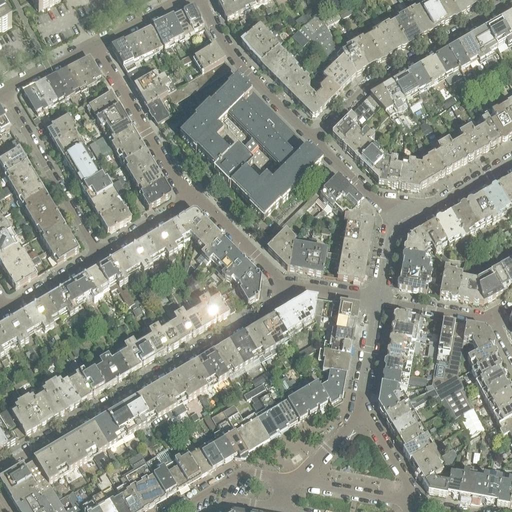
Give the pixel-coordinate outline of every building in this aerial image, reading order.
[(30,0),(33,5),(38,14),(61,3),(60,1),(62,0),(30,0)] [(250,11),(245,0),(217,0),(217,2),(227,23),(233,19),(234,20),(245,15),(244,13),(250,11)] [(273,0),(245,0),(250,11),(257,8),(258,9),(269,4),(268,2),(273,0)] [(459,19),(448,0),(433,0),(424,6),(425,7),(420,10),(428,23),(434,34),(438,31),(439,30),(454,21),(455,22),(459,19)] [(486,4),(484,0),(448,0),(459,19),(464,16),(465,15),(472,10),(479,6),(481,7),(486,4)] [(0,34),(12,28),(7,21),(0,7),(0,34)] [(193,9),(192,10),(193,11),(190,12),(188,12),(185,14),(184,15),(194,38),(205,33),(193,9)] [(434,34),(428,23),(420,10),(415,13),(414,11),(398,21),(399,22),(394,25),(408,49),(413,46),(413,45),(420,40),(428,36),(429,37),(434,34)] [(327,29),(341,21),(337,14),(333,17),(323,22),(327,29)] [(194,38),(184,15),(180,17),(178,17),(175,19),(174,20),(184,41),(188,39),(189,41),(194,38)] [(312,20),(308,15),(303,19),(307,24),(312,20)] [(340,52),(327,29),(323,22),(319,16),(308,25),(303,28),(301,31),(299,32),(329,63),(328,64),(334,70),(349,85),(356,79),(342,55),(340,52)] [(511,16),(486,32),(497,51),(505,46),(507,49),(511,46),(511,16)] [(302,17),(295,23),(301,31),(303,28),(308,25),(307,24),(303,19),(302,17)] [(268,24),(265,18),(257,22),(260,28),(268,24)] [(184,41),(174,20),(170,22),(168,22),(165,23),(164,25),(174,46),(184,41)] [(175,48),(174,46),(164,25),(160,27),(158,27),(153,29),(163,51),(164,53),(175,48)] [(408,49),(394,25),(389,28),(388,26),(372,36),(373,37),(368,40),(382,64),(387,61),(387,60),(402,51),(403,52),(408,49)] [(281,49),(272,40),(273,39),(274,39),(277,36),(277,35),(278,34),(276,31),(273,34),(266,26),(261,29),(258,30),(249,38),(241,45),(249,56),(260,67),(278,52),(281,49)] [(163,51),(153,29),(148,32),(147,33),(143,35),(154,58),(160,55),(159,53),(163,51)] [(490,59),(488,56),(497,51),(486,32),(458,48),(469,67),(477,62),(479,65),(482,64),(486,72),(491,69),(487,61),(490,59)] [(241,45),(249,38),(245,33),(237,41),(241,45)] [(154,58),(143,35),(141,35),(138,36),(137,38),(133,40),(143,61),(144,63),(154,58)] [(143,61),(133,40),(131,40),(128,41),(127,43),(123,44),(136,71),(141,69),(140,66),(138,63),(143,61)] [(382,64),(368,40),(363,43),(362,41),(346,51),(347,52),(342,55),(356,79),(361,76),(361,75),(368,70),(376,66),(377,67),(382,64)] [(203,76),(224,64),(216,51),(214,50),(210,43),(205,46),(206,48),(200,51),(203,56),(194,62),(198,68),(203,76)] [(136,71),(123,44),(121,45),(118,46),(117,48),(113,50),(112,49),(111,50),(112,51),(132,86),(142,80),(136,71)] [(470,69),(469,67),(458,48),(448,54),(459,73),(463,79),(473,74),(470,69)] [(300,67),(296,63),(300,59),(297,56),(290,63),(278,52),(260,67),(261,69),(283,91),(301,75),(297,70),(300,67)] [(453,77),(459,73),(448,54),(421,69),(428,81),(432,89),(437,85),(440,89),(446,86),(448,89),(449,88),(451,87),(450,84),(450,83),(447,79),(452,76),(453,77)] [(101,80),(89,61),(84,63),(82,65),(83,66),(79,68),(91,89),(97,86),(95,83),(101,80)] [(184,67),(182,63),(175,66),(177,71),(184,67)] [(175,106),(221,78),(228,72),(229,73),(231,72),(224,64),(203,76),(188,85),(172,95),(167,97),(169,101),(174,108),(176,106),(175,106)] [(140,99),(166,84),(164,80),(158,82),(156,79),(158,78),(157,76),(162,74),(171,69),(169,66),(160,70),(161,70),(150,75),(151,76),(142,80),(132,86),(140,99)] [(91,89),(79,68),(76,69),(75,69),(73,69),(69,71),(68,72),(79,92),(80,93),(85,89),(87,92),(91,89)] [(432,89),(428,81),(421,69),(394,85),(405,104),(411,101),(411,100),(418,96),(422,102),(427,99),(423,93),(425,92),(425,93),(428,91),(432,89)] [(322,112),(339,96),(349,85),(334,70),(327,77),(320,70),(317,74),(327,84),(320,91),(320,94),(321,95),(315,100),(313,103),(322,112)] [(79,92),(68,72),(68,73),(66,73),(62,75),(61,77),(57,79),(70,100),(75,97),(74,95),(79,92)] [(309,89),(310,86),(307,84),(309,82),(301,75),(283,91),(312,120),(315,120),(322,112),(313,103),(315,100),(307,92),(309,89)] [(70,100),(57,79),(54,81),(54,80),(51,80),(48,82),(46,84),(46,83),(46,84),(59,105),(59,106),(70,100)] [(306,152),(308,151),(253,95),(251,96),(247,92),(249,91),(238,80),(228,90),(228,91),(210,109),(209,107),(194,121),(196,123),(180,139),(195,155),(196,154),(214,172),(213,173),(218,179),(217,180),(223,185),(224,184),(229,190),(231,189),(249,207),(248,208),(263,224),(279,207),(280,208),(295,194),(294,193),(312,175),(312,176),(323,166),(312,154),(310,156),(306,152)] [(167,97),(172,95),(169,90),(169,89),(173,87),(170,82),(166,84),(140,99),(147,110),(163,100),(167,97)] [(59,105),(46,84),(44,84),(40,86),(39,88),(36,90),(48,111),(59,105)] [(405,104),(394,85),(382,92),(393,111),(397,116),(404,112),(408,109),(405,104)] [(50,114),(48,111),(36,90),(32,92),(29,92),(24,94),(37,118),(44,113),(46,117),(50,114)] [(110,96),(107,90),(96,97),(97,98),(99,102),(110,96)] [(393,111),(382,92),(370,99),(380,110),(385,116),(393,111)] [(92,126),(119,111),(110,96),(99,102),(97,103),(89,108),(86,110),(94,124),(92,125),(92,126)] [(168,121),(161,107),(165,104),(169,101),(167,97),(163,100),(147,110),(157,128),(165,123),(168,121)] [(355,125),(356,124),(355,122),(354,121),(360,116),(367,123),(374,116),(380,110),(370,99),(332,137),(332,140),(340,147),(341,148),(341,149),(360,130),(355,125)] [(471,105),(468,100),(462,103),(466,108),(471,105)] [(511,138),(511,104),(506,107),(506,105),(499,109),(500,112),(497,114),(496,113),(491,116),(490,113),(489,113),(484,116),(487,120),(500,145),(501,146),(511,138)] [(105,138),(128,125),(119,111),(92,126),(96,132),(100,129),(105,138)] [(10,133),(0,115),(0,138),(2,138),(10,133)] [(59,125),(55,119),(51,121),(52,122),(43,127),(47,134),(48,133),(59,125)] [(409,134),(402,123),(399,120),(393,124),(396,127),(396,128),(405,136),(409,134)] [(500,145),(487,120),(481,124),(482,125),(477,128),(490,152),(490,150),(492,150),(495,149),(495,147),(496,147),(500,145)] [(76,135),(68,121),(59,125),(48,133),(50,135),(50,136),(49,137),(55,148),(76,135)] [(145,155),(128,125),(105,138),(123,168),(145,155)] [(490,152),(477,128),(477,129),(475,125),(469,129),(470,130),(464,133),(479,157),(483,155),(483,154),(485,154),(488,153),(489,151),(490,152)] [(369,146),(374,141),(365,133),(364,134),(360,130),(341,149),(342,149),(343,151),(345,153),(347,153),(346,154),(353,160),(354,160),(354,162),(356,164),(358,165),(358,166),(374,149),(373,150),(369,146)] [(479,157),(464,133),(459,136),(460,138),(455,141),(468,164),(468,163),(470,163),(472,162),(473,160),(474,160),(479,157)] [(85,151),(76,136),(77,136),(76,135),(55,148),(73,177),(93,165),(85,151)] [(468,164),(455,141),(449,145),(448,142),(442,146),(457,170),(461,168),(461,167),(463,167),(466,166),(467,164),(468,164)] [(457,170),(442,146),(437,149),(438,151),(432,154),(434,157),(446,177),(446,176),(448,176),(450,174),(451,173),(452,173),(457,170)] [(0,164),(19,153),(16,148),(8,154),(5,155),(4,155),(0,157),(0,156),(0,164)] [(387,189),(391,163),(384,162),(384,160),(383,160),(382,158),(383,158),(374,149),(358,166),(359,166),(360,167),(362,169),(363,170),(378,185),(380,188),(387,189)] [(27,166),(20,155),(19,153),(0,164),(0,168),(6,178),(6,179),(27,166)] [(163,185),(145,155),(123,168),(141,198),(163,185)] [(439,180),(441,180),(444,178),(444,177),(446,177),(434,157),(427,161),(428,162),(422,165),(421,168),(415,167),(410,193),(417,194),(420,192),(439,180)] [(410,193),(415,167),(415,165),(414,160),(403,159),(402,169),(399,191),(410,193)] [(399,191),(402,169),(396,168),(397,162),(391,161),(391,163),(387,189),(399,191)] [(102,181),(93,165),(73,177),(90,207),(113,194),(104,179),(102,181)] [(44,195),(34,179),(27,166),(6,179),(6,178),(5,179),(14,194),(22,209),(44,195)] [(364,207),(356,199),(332,175),(331,175),(332,176),(327,181),(327,180),(326,180),(333,187),(320,200),(328,207),(323,212),(312,221),(314,223),(326,216),(332,212),(333,212),(335,210),(342,218),(344,220),(348,218),(348,219),(351,219),(364,207)] [(511,180),(497,189),(509,209),(511,207),(511,180)] [(170,200),(170,197),(163,185),(141,198),(143,202),(142,202),(148,213),(170,200)] [(12,195),(8,189),(1,193),(4,199),(12,195)] [(504,214),(510,211),(509,209),(497,189),(466,207),(478,229),(484,226),(484,227),(490,224),(492,226),(500,221),(499,219),(505,215),(504,214)] [(122,208),(113,194),(90,207),(107,235),(110,236),(131,223),(122,208)] [(61,224),(52,208),(44,195),(22,209),(39,238),(61,224)] [(146,214),(137,199),(131,202),(140,218),(146,214)] [(369,251),(371,236),(373,230),(374,220),(373,217),(364,207),(351,219),(348,219),(343,246),(369,251)] [(473,232),(478,229),(466,207),(434,225),(447,247),(452,244),(453,245),(459,242),(461,244),(469,239),(467,237),(474,233),(473,232)] [(193,214),(170,228),(181,246),(183,249),(183,244),(182,242),(189,238),(190,237),(192,239),(199,247),(214,232),(203,221),(197,215),(193,214)] [(0,261),(20,249),(9,231),(2,220),(0,221),(0,261)] [(79,254),(69,237),(61,224),(39,238),(48,252),(57,267),(79,254)] [(447,247),(434,225),(409,240),(407,243),(404,257),(423,260),(424,253),(431,249),(435,257),(441,253),(441,251),(447,247)] [(159,234),(147,241),(158,259),(165,255),(171,264),(175,261),(173,258),(177,255),(176,253),(183,249),(181,246),(170,228),(159,234)] [(511,237),(508,231),(502,234),(506,240),(511,237)] [(214,232),(199,247),(205,253),(200,258),(204,261),(204,262),(202,264),(206,267),(208,265),(212,262),(218,268),(234,253),(224,242),(214,232)] [(288,273),(291,252),(293,252),(294,247),(295,244),(295,243),(286,234),(283,237),(281,235),(279,238),(280,239),(267,252),(287,272),(288,273)] [(322,279),(326,261),(326,259),(327,253),(314,251),(316,241),(309,240),(307,249),(294,247),(293,252),(291,252),(288,273),(322,279)] [(134,249),(122,257),(132,274),(140,270),(144,275),(148,272),(153,269),(150,264),(158,259),(147,241),(134,249)] [(363,284),(366,268),(369,251),(343,246),(340,264),(337,281),(346,283),(360,285),(363,284)] [(29,264),(20,249),(0,261),(0,266),(15,292),(38,279),(34,273),(36,272),(34,268),(41,264),(38,258),(30,263),(29,264)] [(39,258),(35,252),(26,258),(30,263),(38,258),(39,258)] [(222,273),(217,278),(223,284),(224,282),(225,283),(230,284),(232,282),(237,288),(253,272),(244,263),(234,253),(218,268),(222,273)] [(471,260),(474,258),(472,254),(464,259),(466,262),(471,260)] [(502,295),(491,274),(490,274),(480,256),(472,261),(479,274),(476,284),(483,307),(503,297),(502,295)] [(97,271),(108,289),(111,294),(116,292),(118,292),(129,310),(135,306),(126,292),(122,294),(119,289),(123,287),(128,284),(125,279),(132,274),(122,257),(115,261),(110,264),(97,271)] [(425,291),(426,284),(434,285),(435,280),(430,279),(431,275),(428,274),(429,267),(430,261),(428,261),(423,260),(404,257),(403,265),(402,270),(399,289),(400,290),(401,291),(401,293),(426,297),(427,291),(425,291)] [(476,284),(479,274),(472,261),(471,260),(466,262),(465,263),(462,278),(461,281),(457,303),(483,307),(476,284)] [(511,263),(511,261),(500,267),(510,286),(511,284),(511,263)] [(510,286),(500,267),(499,267),(500,269),(491,274),(502,295),(507,292),(508,290),(507,290),(511,287),(510,286)] [(197,270),(189,278),(193,282),(201,273),(197,270)] [(457,303),(461,281),(462,278),(455,277),(456,276),(449,274),(449,271),(444,270),(443,277),(442,282),(441,288),(440,295),(439,299),(457,303)] [(84,279),(72,286),(83,304),(91,299),(94,304),(98,302),(103,299),(100,294),(108,289),(97,271),(84,279)] [(237,288),(236,289),(237,290),(248,307),(259,301),(259,295),(261,281),(253,272),(237,288)] [(212,285),(208,288),(213,294),(215,292),(216,290),(212,285)] [(60,293),(48,301),(58,319),(59,319),(61,323),(69,318),(70,320),(74,317),(79,314),(75,309),(75,308),(83,304),(72,286),(66,289),(60,293)] [(167,286),(160,290),(162,294),(169,290),(167,286)] [(193,286),(187,289),(191,296),(197,293),(194,288),(193,286)] [(142,299),(135,303),(138,309),(139,308),(145,305),(142,299)] [(158,299),(153,302),(156,307),(161,303),(158,299)] [(201,310),(194,315),(204,333),(217,326),(229,318),(222,306),(219,300),(218,300),(210,305),(207,299),(204,301),(202,302),(198,305),(201,310)] [(306,300),(275,319),(287,338),(302,329),(303,331),(312,326),(311,324),(314,322),(317,329),(318,330),(320,319),(323,303),(306,300)] [(35,308),(23,316),(34,334),(42,329),(45,335),(48,333),(49,332),(54,329),(51,324),(58,319),(48,301),(35,308)] [(228,302),(222,306),(229,318),(236,314),(235,314),(233,311),(230,306),(228,302)] [(323,303),(320,319),(356,325),(358,309),(323,303)] [(105,304),(101,306),(103,309),(106,314),(108,318),(109,318),(112,316),(105,304)] [(139,309),(134,312),(137,318),(143,315),(139,309)] [(176,325),(169,329),(180,348),(193,340),(204,333),(194,315),(186,319),(182,314),(178,317),(173,319),(176,325)] [(4,327),(0,329),(0,333),(9,349),(17,344),(20,349),(25,346),(29,344),(26,338),(27,338),(34,334),(23,316),(22,316),(11,322),(4,327)] [(421,333),(424,321),(396,316),(393,318),(392,324),(394,324),(394,328),(421,333)] [(260,328),(244,337),(259,362),(274,353),(275,352),(284,346),(290,343),(287,338),(275,319),(260,328)] [(320,319),(318,330),(319,330),(320,324),(328,325),(327,332),(354,337),(356,325),(320,319)] [(463,391),(458,380),(457,379),(459,366),(461,358),(463,344),(466,329),(443,324),(440,337),(436,360),(436,363),(434,373),(433,378),(432,382),(432,389),(434,393),(437,398),(439,402),(452,424),(453,423),(457,421),(459,420),(470,439),(484,432),(474,411),(474,410),(467,397),(463,391)] [(121,328),(119,330),(125,340),(128,339),(121,328)] [(437,345),(421,341),(423,333),(421,333),(394,328),(391,330),(391,334),(392,336),(392,340),(420,345),(429,347),(436,348),(437,345)] [(149,334),(141,339),(156,362),(168,355),(180,348),(169,329),(161,334),(158,329),(153,332),(149,334)] [(494,345),(488,334),(485,332),(466,329),(463,344),(472,346),(477,356),(490,349),(493,348),(494,345)] [(119,330),(116,332),(122,342),(125,340),(119,330)] [(331,334),(330,343),(352,347),(354,337),(327,332),(327,334),(331,334)] [(0,361),(5,369),(9,367),(4,358),(1,353),(9,349),(0,333),(0,361)] [(229,346),(214,355),(231,384),(232,384),(229,379),(244,370),(259,362),(244,337),(229,346)] [(124,349),(116,354),(119,359),(130,377),(143,369),(156,362),(141,339),(144,344),(136,349),(133,343),(128,346),(124,349)] [(418,357),(420,345),(392,340),(389,342),(389,345),(390,348),(390,352),(413,356),(418,357)] [(324,344),(322,353),(350,358),(352,347),(330,343),(325,342),(325,343),(325,345),(324,344)] [(78,347),(71,351),(76,360),(83,356),(78,347)] [(434,360),(437,348),(436,348),(429,347),(427,356),(424,356),(423,358),(434,360)] [(494,361),(496,360),(497,357),(495,354),(492,353),(490,349),(477,356),(467,361),(473,372),(494,361)] [(54,350),(46,354),(49,359),(57,355),(54,350)] [(320,353),(318,363),(324,364),(322,373),(329,374),(346,377),(350,358),(322,353),(320,352),(320,353)] [(411,369),(413,356),(390,352),(387,353),(386,357),(388,360),(387,364),(411,369)] [(214,355),(198,365),(213,389),(227,381),(229,385),(231,384),(214,355)] [(303,361),(301,362),(305,369),(307,370),(309,357),(307,359),(305,360),(303,361)] [(99,364),(91,368),(94,374),(105,392),(118,384),(130,377),(119,359),(111,364),(108,358),(104,361),(99,364)] [(498,373),(500,372),(501,369),(499,365),(496,365),(494,361),(473,372),(471,373),(477,383),(498,373)] [(409,380),(411,369),(387,364),(385,365),(384,369),(386,371),(385,375),(409,380)] [(183,374),(167,383),(182,407),(198,398),(213,389),(198,365),(183,374)] [(307,372),(303,375),(309,383),(304,386),(320,412),(329,407),(330,408),(320,390),(317,385),(316,384),(310,376),(307,372)] [(77,380),(68,385),(81,406),(94,399),(95,398),(105,392),(94,374),(86,378),(84,373),(79,375),(75,378),(77,380)] [(481,395),(504,383),(505,381),(503,377),(500,376),(498,373),(477,383),(475,384),(481,395)] [(267,374),(252,384),(255,389),(256,390),(262,386),(270,380),(267,374)] [(327,386),(320,390),(330,408),(331,409),(331,408),(332,410),(340,405),(338,404),(339,401),(342,402),(346,377),(329,374),(327,385),(327,386)] [(426,389),(426,382),(409,380),(385,375),(383,377),(382,381),(384,383),(383,387),(399,390),(402,391),(407,392),(408,386),(426,389)] [(286,379),(276,385),(286,402),(287,401),(301,424),(310,418),(290,383),(289,384),(286,379)] [(15,387),(14,388),(16,392),(20,390),(30,384),(28,380),(15,387)] [(293,381),(290,383),(310,418),(320,412),(304,386),(297,390),(296,387),(296,386),(293,381)] [(44,397),(40,400),(53,423),(67,415),(81,406),(68,385),(67,384),(62,387),(60,383),(57,385),(56,384),(50,387),(45,390),(46,392),(42,394),(44,397)] [(153,392),(137,401),(152,425),(167,416),(182,407),(167,383),(153,392)] [(486,406),(510,394),(511,392),(508,388),(506,387),(504,383),(481,395),(486,406)] [(262,387),(256,391),(283,435),(292,429),(278,407),(276,408),(269,397),(268,398),(262,387)] [(405,407),(401,400),(398,396),(398,395),(399,390),(383,387),(381,387),(378,408),(380,412),(379,415),(382,419),(384,419),(405,407)] [(220,389),(216,391),(224,405),(228,403),(220,389)] [(256,391),(244,398),(247,403),(251,401),(254,406),(252,407),(257,415),(256,416),(258,419),(256,420),(269,443),(283,435),(256,391)] [(412,413),(437,398),(434,393),(428,396),(407,405),(405,407),(384,419),(387,423),(386,426),(389,431),(414,417),(412,413)] [(492,417),(511,406),(511,398),(510,394),(486,406),(492,417)] [(16,413),(12,416),(18,427),(21,433),(25,439),(39,431),(53,423),(40,400),(35,403),(33,400),(29,402),(28,400),(23,403),(22,403),(17,407),(18,408),(15,410),(16,413)] [(122,410),(108,418),(122,443),(137,434),(152,425),(137,401),(122,410)] [(286,402),(278,407),(292,429),(301,424),(287,401),(286,402)] [(498,428),(511,420),(511,406),(492,417),(498,428)] [(234,408),(222,415),(229,426),(232,431),(247,456),(258,449),(269,443),(256,420),(254,417),(242,424),(234,408)] [(0,437),(3,436),(15,428),(18,427),(12,416),(9,411),(0,416),(0,437)] [(196,415),(190,418),(194,424),(199,421),(196,415)] [(222,415),(211,421),(213,425),(215,428),(218,434),(234,460),(235,461),(244,463),(247,461),(248,458),(247,456),(232,431),(229,426),(222,415)] [(206,418),(203,420),(210,432),(212,430),(215,428),(213,425),(211,421),(209,417),(206,418)] [(398,441),(421,427),(414,417),(389,431),(393,437),(395,437),(398,441)] [(93,427),(78,436),(93,460),(107,452),(110,457),(109,458),(110,460),(112,459),(117,469),(118,469),(121,467),(115,457),(114,458),(110,450),(114,447),(122,443),(108,418),(93,427)] [(503,440),(505,439),(511,434),(511,420),(498,428),(501,433),(499,433),(503,440)] [(404,452),(427,439),(428,438),(421,427),(398,441),(397,444),(399,448),(402,448),(404,452)] [(179,435),(177,436),(181,442),(190,436),(186,431),(186,430),(179,435)] [(470,441),(465,432),(457,437),(462,446),(470,441)] [(217,442),(211,446),(223,467),(234,460),(218,434),(214,437),(217,442)] [(3,436),(0,437),(0,454),(18,444),(14,437),(9,440),(5,439),(3,436)] [(63,445),(49,453),(63,477),(64,477),(78,469),(93,460),(78,436),(63,445)] [(409,464),(411,463),(433,449),(427,439),(404,452),(402,453),(409,464)] [(203,447),(198,450),(212,473),(223,467),(211,446),(205,449),(203,447)] [(147,451),(146,452),(151,459),(155,457),(156,456),(151,449),(147,451)] [(428,468),(439,461),(433,449),(411,463),(413,467),(412,470),(415,475),(428,468)] [(198,450),(187,456),(201,480),(210,474),(212,473),(198,450)] [(167,451),(156,458),(157,460),(159,464),(171,484),(177,493),(177,494),(189,487),(175,463),(171,457),(167,451)] [(49,453),(34,462),(39,471),(35,474),(38,479),(39,478),(43,484),(46,482),(49,486),(51,484),(63,477),(49,453)] [(442,474),(451,468),(455,459),(455,458),(452,453),(439,461),(428,468),(415,475),(419,480),(421,481),(423,483),(428,480),(432,477),(434,479),(442,474)] [(140,456),(128,463),(133,470),(134,470),(155,506),(159,503),(161,503),(164,502),(165,500),(166,500),(157,484),(152,476),(146,466),(140,456)] [(187,456),(175,463),(189,487),(201,480),(187,456)] [(157,460),(146,466),(152,476),(157,484),(166,500),(167,499),(168,499),(171,497),(172,496),(177,493),(171,484),(159,464),(157,460)] [(2,484),(1,485),(2,485),(8,497),(17,511),(51,491),(49,486),(46,482),(43,484),(39,478),(38,479),(35,474),(39,471),(34,462),(23,469),(2,481),(2,482),(3,482),(2,484)] [(101,465),(98,467),(103,477),(106,475),(109,473),(107,470),(105,471),(101,465)] [(471,503),(476,476),(478,470),(470,468),(469,475),(463,474),(459,499),(464,500),(465,502),(471,503)] [(109,473),(106,475),(109,480),(119,473),(117,469),(109,474),(109,473)] [(134,472),(123,478),(124,479),(125,482),(143,511),(144,511),(149,510),(150,510),(153,508),(154,507),(155,506),(134,470),(133,470),(134,472)] [(459,499),(463,474),(455,472),(455,476),(454,477),(450,476),(448,486),(446,485),(443,498),(447,499),(447,497),(451,498),(453,500),(457,501),(459,499)] [(443,498),(446,485),(448,486),(450,476),(450,475),(444,473),(442,474),(434,479),(432,477),(428,480),(423,483),(424,485),(422,486),(428,496),(443,498)] [(484,504),(488,484),(489,478),(483,477),(476,476),(471,503),(478,504),(480,503),(484,504)] [(497,506),(501,480),(489,478),(488,484),(484,504),(486,506),(490,507),(492,505),(497,506)] [(124,487),(116,492),(119,497),(128,511),(143,511),(125,482),(124,479),(120,481),(124,487)] [(509,510),(511,494),(511,482),(501,480),(497,506),(496,508),(509,510)] [(51,491),(17,511),(63,511),(61,508),(61,507),(59,503),(51,491)] [(102,494),(92,501),(93,502),(92,502),(98,511),(113,511),(108,503),(102,494)] [(73,495),(59,503),(61,507),(69,503),(73,510),(69,511),(83,511),(82,509),(81,507),(80,507),(75,499),(75,498),(73,495)] [(128,511),(119,497),(108,503),(113,511),(128,511)] [(98,511),(92,502),(82,509),(83,511),(98,511)]
